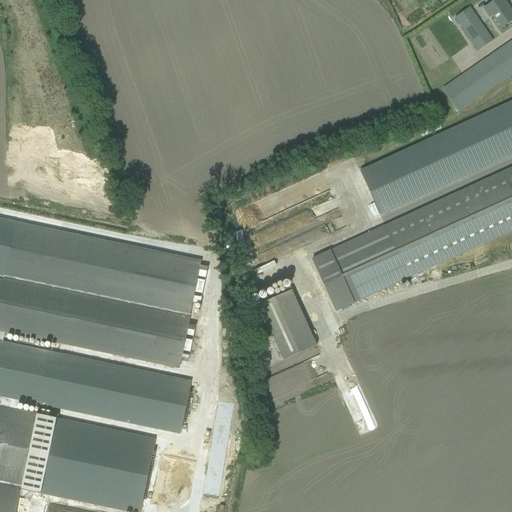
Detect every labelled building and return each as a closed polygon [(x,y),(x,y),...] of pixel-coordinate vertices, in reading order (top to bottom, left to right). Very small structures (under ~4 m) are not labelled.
[(494,1),(483,9),(489,17),(492,15),(501,28),(511,20),(511,13),(503,0),(493,0),(494,0),(494,1)] [(470,8),(461,13),(454,18),(477,52),(492,41),(470,8)] [(511,41),(442,90),(457,112),(511,73),(511,41)] [(511,105),(362,174),(381,216),(511,155),(511,105)] [(335,311),(511,229),(511,168),(312,260),(335,311)] [(262,261),(347,230),(339,209),(317,217),(315,209),(282,221),(280,215),(249,226),(262,261)] [(0,219),(0,342),(2,343),(2,342),(4,332),(176,369),(178,360),(188,362),(195,327),(185,324),(190,302),(200,305),(208,268),(197,266),(198,261),(15,223),(0,219)] [(308,327),(274,343),(283,361),(317,346),(308,327)] [(0,397),(1,398),(0,403),(0,406),(12,409),(12,410),(16,411),(16,410),(17,410),(18,401),(37,405),(180,435),(191,381),(48,351),(2,342),(2,343),(0,342),(0,397)] [(0,511),(15,511),(20,490),(124,511),(139,511),(155,439),(36,414),(17,410),(16,410),(16,411),(12,410),(12,409),(0,406),(0,511)]
